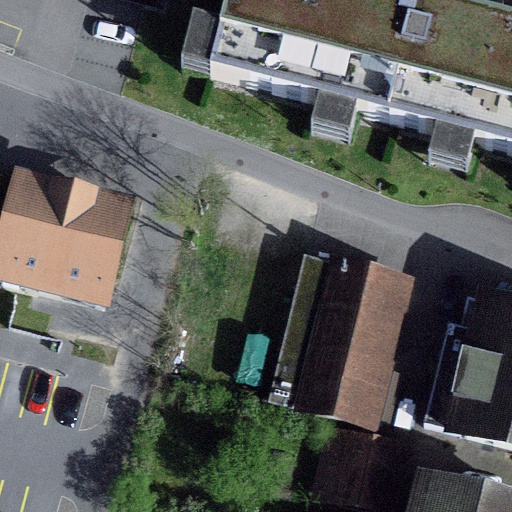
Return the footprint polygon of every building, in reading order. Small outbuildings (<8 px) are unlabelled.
[(511,25),(473,15),(411,0),(215,0),(196,76),(511,155),(511,25)] [(99,299),(118,220),(20,196),(0,276),(0,289),(13,293),(17,279),(99,299)] [(360,431),(395,288),(302,265),(267,409),(360,431)] [(442,435),(511,452),(511,317),(492,312),(475,381),(457,377),(442,435)] [(379,511),(393,449),(326,434),(309,504),(344,511),(379,511)] [(511,511),(511,510),(424,489),(418,511),(511,511)]
